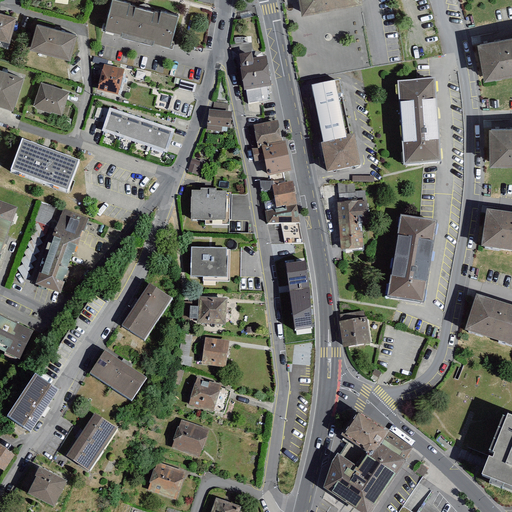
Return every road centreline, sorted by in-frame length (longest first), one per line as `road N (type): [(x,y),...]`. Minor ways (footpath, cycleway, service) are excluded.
road 1 (residential): [(220,38),(267,260),(282,387),(272,494)]
road 2 (residential): [(440,0),(468,137),(462,246),(440,363),(415,388),(375,406)]
road 3 (unclassified): [(329,381),(322,276),(268,0)]
road 4 (residential): [(174,180),(130,280),(0,501)]
road 5 (residential): [(168,177),(59,313),(0,289)]
road 6 (residential): [(168,177),(0,117)]
road 7 (unclassified): [(489,511),(375,406)]
road 8 (residential): [(220,38),(174,180)]
road 9 (unknown): [(80,31),(211,66)]
road 10 (unclassified): [(302,511),(329,381)]
